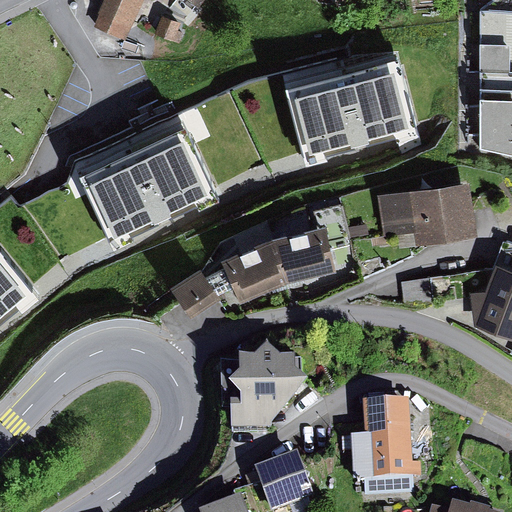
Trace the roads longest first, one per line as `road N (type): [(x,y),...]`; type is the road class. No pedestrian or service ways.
road 1 (residential): [(163,367),(256,324),(302,315),(398,319),(471,346),(511,373)]
road 2 (tertiary): [(163,367),(130,349),(97,355),(63,375),(0,441)]
road 3 (tertiary): [(93,511),(164,462),(182,432),(177,385),(163,367)]
